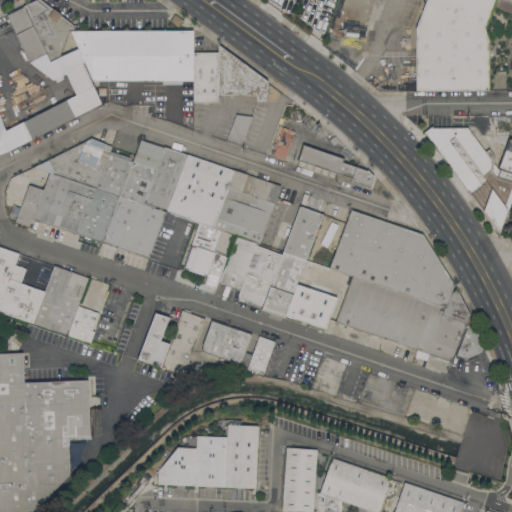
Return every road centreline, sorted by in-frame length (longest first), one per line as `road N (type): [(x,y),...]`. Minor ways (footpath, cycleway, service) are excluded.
road 1 (residential): [(511,405),(3,233),(0,224)]
road 2 (residential): [(511,250),(109,115),(0,168)]
road 3 (primary): [(511,334),(426,189),(357,114),(247,27)]
road 4 (residential): [(511,102),(385,103),(357,114)]
